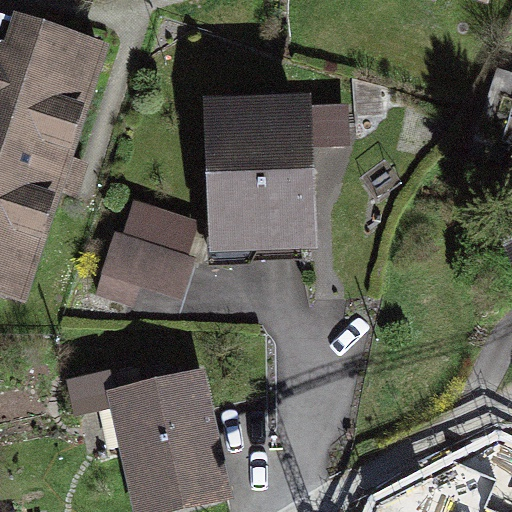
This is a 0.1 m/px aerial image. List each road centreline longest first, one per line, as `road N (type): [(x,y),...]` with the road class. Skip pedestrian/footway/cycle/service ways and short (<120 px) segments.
road 1 (unknown): [(299,511),(324,179)]
road 2 (residential): [(511,409),(400,460),(324,511)]
